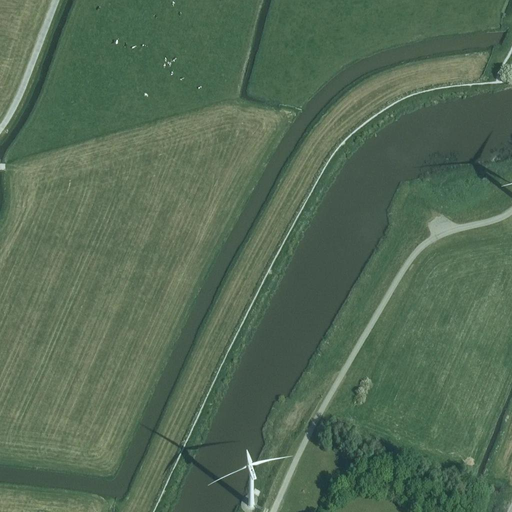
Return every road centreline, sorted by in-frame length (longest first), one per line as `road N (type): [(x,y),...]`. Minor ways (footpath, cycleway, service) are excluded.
road 1 (unclassified): [(273,511),(311,428),(418,248),(511,211)]
road 2 (track): [(0,129),(55,0)]
